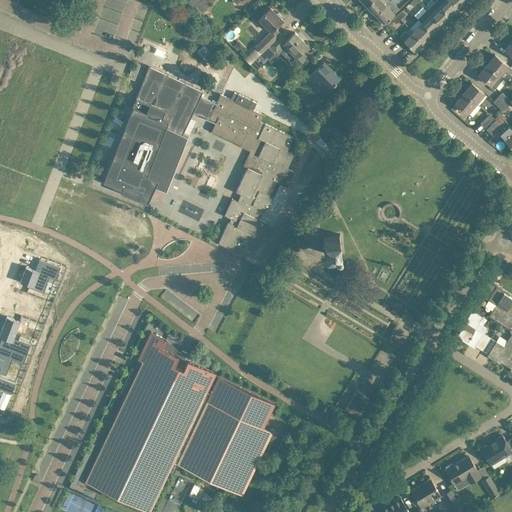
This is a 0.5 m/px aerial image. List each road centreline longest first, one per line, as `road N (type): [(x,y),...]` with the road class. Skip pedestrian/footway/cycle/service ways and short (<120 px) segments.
road 1 (residential): [(34,511),(141,291)]
road 2 (residential): [(338,482),(394,482),(511,413)]
road 3 (residential): [(338,482),(431,337)]
road 4 (residential): [(427,95),(323,0)]
road 5 (residential): [(509,0),(427,95)]
road 6 (residential): [(431,337),(486,248),(500,241)]
